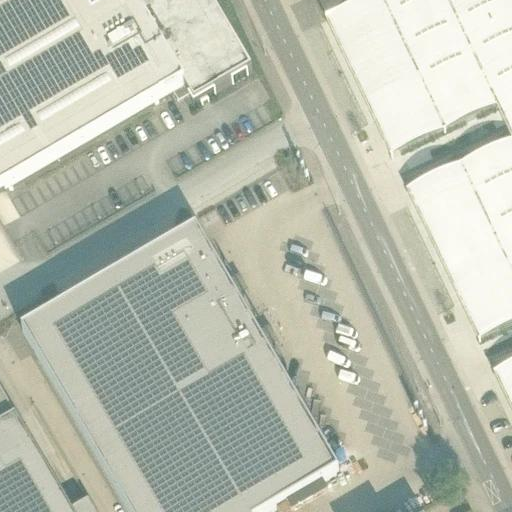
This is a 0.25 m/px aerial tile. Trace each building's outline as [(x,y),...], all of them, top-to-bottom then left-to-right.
[(0,0),(0,196),(183,90),(194,109),(215,96),(215,95),(232,85),(232,86),(248,77),(247,76),(252,73),(209,0),(0,0)] [(316,0),(326,21),(370,0),(316,0)] [(511,0),(370,0),(326,21),(358,89),(383,142),(390,157),(391,159),(392,158),(400,154),(496,108),(511,141),(511,0)] [(511,143),(407,193),(479,343),(511,327),(511,143)] [(25,331),(22,333),(126,511),(273,511),(338,473),(196,231),(189,235),(25,331)] [(511,366),(494,375),(511,413),(511,366)] [(93,511),(88,503),(72,511),(68,511),(0,395),(0,511),(93,511)]
